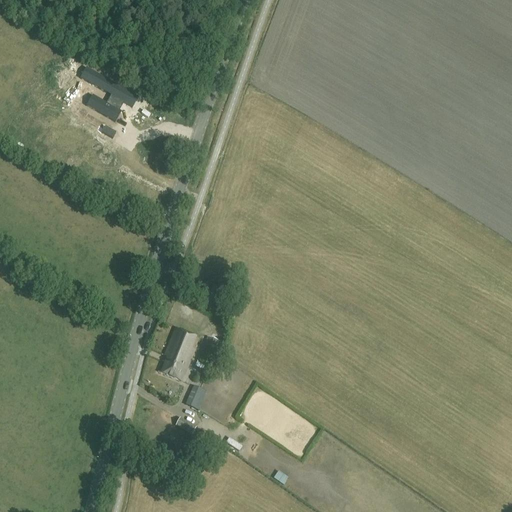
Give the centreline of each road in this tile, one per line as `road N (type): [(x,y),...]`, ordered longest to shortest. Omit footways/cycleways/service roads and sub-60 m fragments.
road 1 (secondary): [(89,511),(166,228),(243,0)]
road 2 (unknown): [(181,184),(72,119)]
